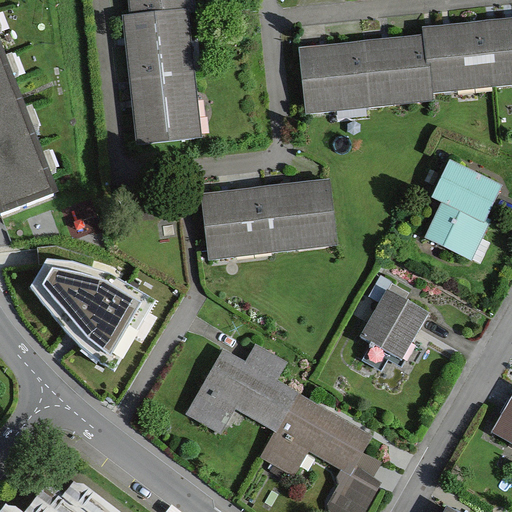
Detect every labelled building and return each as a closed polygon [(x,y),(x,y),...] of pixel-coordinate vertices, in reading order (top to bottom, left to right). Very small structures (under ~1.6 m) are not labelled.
[(190,14),(188,0),(124,0),(126,21),(183,15),(190,14)] [(120,21),(127,88),(190,82),(183,15),(126,21),(120,21)] [(511,20),(490,22),(496,88),(511,86),(511,20)] [(428,95),(496,88),(490,22),(421,30),(422,39),(428,95)] [(422,39),(361,45),(369,111),(429,104),(428,95),(422,39)] [(303,117),(369,111),(361,45),(296,52),(303,117)] [(0,106),(18,99),(0,52),(0,106)] [(196,142),(190,82),(127,88),(134,149),(196,142)] [(56,198),(18,99),(0,106),(0,215),(1,219),(56,198)] [(437,205),(420,241),(469,263),(486,226),(483,224),(498,190),(444,165),(427,201),(437,205)] [(329,184),(267,192),(274,253),(336,245),(329,184)] [(267,192),(204,199),(211,260),(274,253),(267,192)] [(98,368),(116,379),(159,304),(110,275),(73,264),(47,261),(30,292),(55,322),(98,368)] [(424,316),(383,294),(356,346),(396,368),(424,316)] [(241,365),(218,352),(182,416),(216,435),(229,412),(271,435),(293,397),(273,385),(283,366),(251,348),(241,365)] [(367,438),(293,397),(271,435),(257,460),(289,477),(302,454),(344,478),(324,511),(361,511),(377,485),(349,470),(367,438)] [(511,399),(491,435),(511,447),(511,399)] [(109,511),(81,491),(70,505),(56,495),(43,511),(109,511)]
